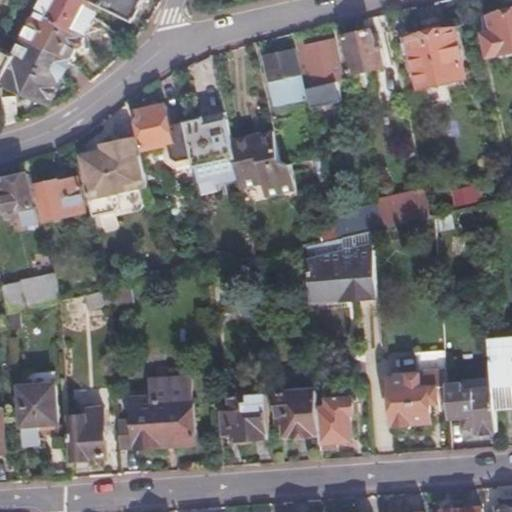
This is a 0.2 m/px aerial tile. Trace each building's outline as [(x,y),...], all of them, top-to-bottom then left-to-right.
[(91,16),(97,4),(89,0),(41,0),(36,10),(87,34),(98,29),(91,16)] [(89,0),(97,4),(134,21),(135,18),(138,20),(144,8),(142,6),(144,0),(89,0)] [(184,0),(185,17),(200,17),(200,0),(184,0)] [(22,38),(68,62),(72,53),(91,45),(87,34),(36,10),(22,38)] [(511,11),(489,16),(492,33),(486,34),(490,58),(511,52),(511,11)] [(370,30),(343,36),(351,71),(384,64),(380,44),(374,46),(370,30)] [(453,30),(409,39),(413,56),(408,60),(411,71),(419,73),(421,88),(464,79),(453,30)] [(64,69),(68,62),(22,38),(18,47),(15,52),(61,75),(64,69)] [(305,52),(297,54),(302,72),(306,91),(308,99),(315,98),(312,86),(341,79),(333,39),(304,45),(305,52)] [(0,83),(15,52),(0,44),(0,83)] [(297,54),(296,48),(266,55),(271,79),(279,77),(302,72),(297,54)] [(49,98),(61,75),(15,52),(0,83),(19,93),(19,99),(28,96),(40,102),(49,98)] [(302,72),(279,77),(283,95),(306,91),(302,72)] [(312,86),(315,98),(317,107),(346,100),(341,79),(312,86)] [(3,126),(18,122),(16,101),(1,101),(3,126)] [(176,181),(198,176),(198,172),(186,119),(172,122),(168,102),(137,109),(146,146),(163,142),(168,165),(174,164),(170,170),(174,174),(176,181)] [(226,110),(186,119),(198,172),(237,164),(233,142),(226,110)] [(281,159),(276,133),(233,142),(237,164),(242,188),(265,183),(267,195),(297,188),(292,163),(281,159)] [(141,184),(149,182),(139,136),(120,140),(120,146),(80,154),(93,211),(144,200),(141,184)] [(325,172),(328,184),(335,183),(337,190),(344,188),(339,169),(325,172)] [(32,221),(41,220),(39,210),(35,211),(28,174),(7,178),(8,181),(2,183),(8,210),(6,210),(8,218),(30,213),(32,221)] [(471,174),(452,178),(459,205),(477,201),(471,174)] [(57,181),(40,184),(48,219),(83,211),(77,179),(59,184),(57,181)] [(380,215),(377,204),(334,213),(339,237),(343,236),(383,226),(380,215)] [(383,226),(406,222),(403,209),(380,215),(383,226)] [(312,302),(377,296),(373,241),(355,245),(355,253),(344,254),(343,236),(339,237),(307,245),(312,302)] [(257,255),(258,262),(271,260),(269,253),(257,255)] [(3,288),(7,312),(37,306),(58,301),(60,300),(53,271),(20,278),(21,283),(3,288)] [(132,300),(129,285),(109,288),(110,302),(110,306),(132,300)] [(110,302),(109,288),(84,294),(87,307),(110,302)] [(37,317),(59,313),(58,301),(37,306),(37,317)] [(511,336),(491,338),(494,380),(497,409),(511,407),(511,336)] [(449,384),(446,348),(417,351),(418,369),(408,370),(409,376),(392,377),(395,423),(403,427),(413,426),(414,420),(433,419),(431,402),(442,401),(441,392),(431,393),(431,387),(449,387),(449,384)] [(318,389),(335,387),(334,377),(334,367),(317,368),(318,389)] [(119,420),(121,446),(198,439),(194,377),(153,381),(154,398),(134,400),(135,419),(119,420)] [(497,409),(494,380),(449,384),(449,387),(451,415),(466,415),(466,425),(477,424),(477,431),(498,430),(497,409)] [(54,385),(21,387),(24,436),(58,434),(54,385)] [(317,431),(321,430),(319,406),(318,389),(301,390),(301,386),(278,388),(279,413),(284,413),(285,433),(290,433),(290,436),(317,436),(317,431)] [(225,433),(234,432),(236,438),(238,443),(244,446),(249,444),(255,437),(271,436),(268,389),(227,393),(222,400),(225,433)] [(321,430),(323,448),(338,447),(337,440),(353,438),(351,412),(355,412),(354,396),(328,398),(329,406),(319,406),(321,430)] [(68,414),(72,462),(88,461),(88,457),(105,455),(101,407),(83,407),(84,414),(68,414)] [(473,502),(466,503),(463,509),(445,510),(445,511),(481,511),(481,507),(477,507),(473,502)]
